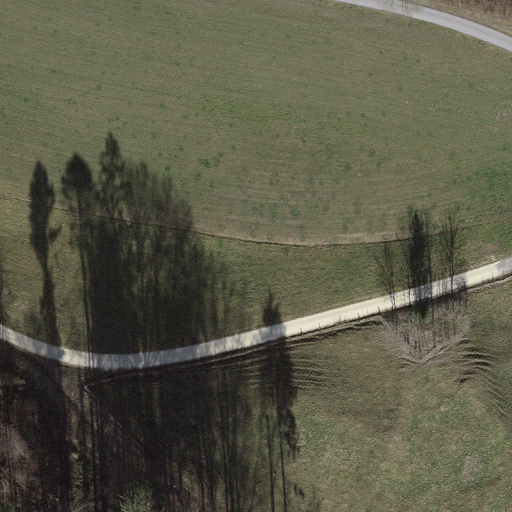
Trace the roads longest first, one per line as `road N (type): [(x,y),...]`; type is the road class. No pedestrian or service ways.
road 1 (track): [(0,351),(137,367),(511,265)]
road 2 (track): [(511,42),(364,0)]
